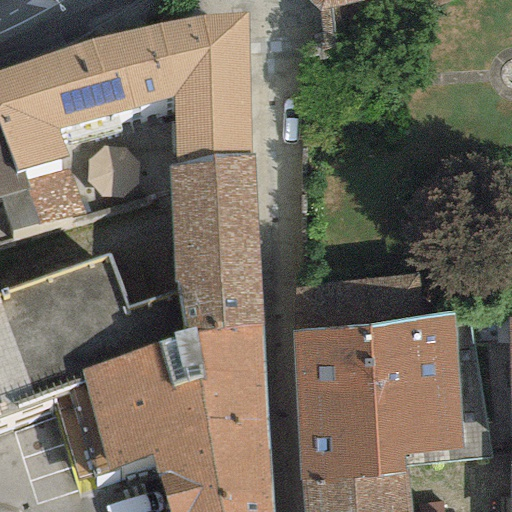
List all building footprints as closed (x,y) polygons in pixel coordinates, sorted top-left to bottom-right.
[(306,0),(317,9),(326,9),(361,0),(306,0)] [(90,38),(0,68),(0,129),(15,170),(22,168),(27,190),(36,225),(87,214),(68,170),(62,173),(58,159),(65,157),(56,129),(171,97),(173,160),(252,154),(245,14),(199,15),(90,38)] [(0,129),(0,206),(9,232),(36,225),(27,190),(22,168),(15,170),(0,129)] [(171,239),(255,236),(252,154),(173,160),(171,239)] [(255,236),(171,239),(175,291),(182,331),(260,325),(255,236)] [(108,255),(0,290),(0,294),(33,397),(82,382),(79,370),(182,331),(175,291),(127,308),(108,255)] [(286,276),(288,305),(370,299),(368,270),(286,276)] [(0,411),(33,397),(0,294),(0,411)] [(452,315),(290,330),(299,482),(402,472),(401,457),(462,448),(452,315)] [(182,331),(79,370),(82,382),(106,469),(150,456),(164,511),(274,511),(260,325),(182,331)] [(402,472),(299,482),(301,511),(410,511),(406,471),(402,472)]
